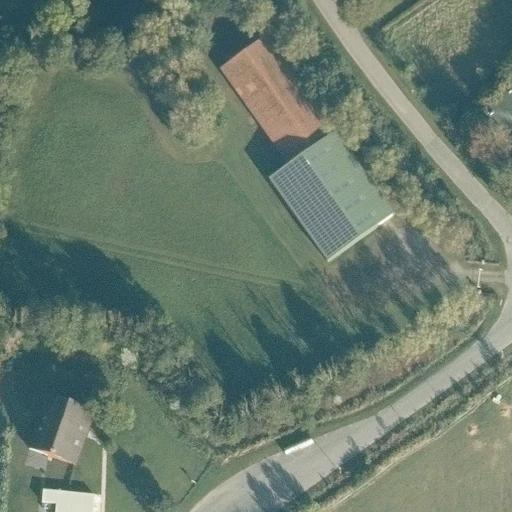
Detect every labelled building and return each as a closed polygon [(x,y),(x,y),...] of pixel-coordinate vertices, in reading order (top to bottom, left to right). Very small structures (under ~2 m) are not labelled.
[(271,32),(222,66),(290,164),(340,130),(271,32)] [(511,125),(511,88),(491,108),(509,128),(511,125)] [(344,129),(277,177),(334,257),(402,209),(344,129)] [(79,461),(99,409),(65,396),(45,449),(79,461)] [(100,511),(102,492),(46,489),(45,503),(58,504),(57,511),(100,511)]
